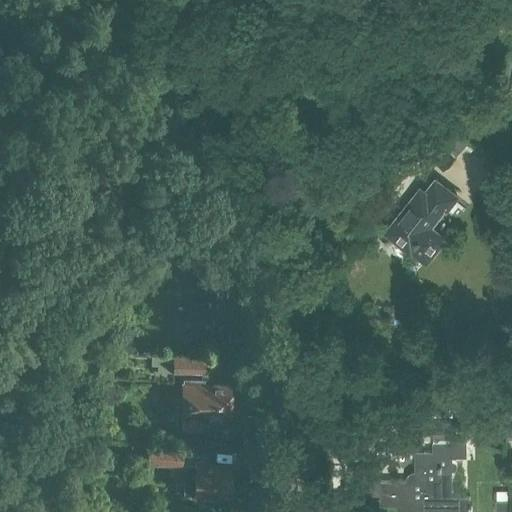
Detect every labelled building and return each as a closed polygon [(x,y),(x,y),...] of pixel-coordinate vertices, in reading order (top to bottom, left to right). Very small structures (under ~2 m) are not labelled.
[(468,144),(449,126),(425,152),(443,170),(468,144)] [(426,262),(444,239),(429,227),(433,222),(434,223),(444,211),(445,212),(456,197),(435,180),(424,193),(420,190),(386,233),(410,252),(411,251),(426,262)] [(230,263),(195,264),(196,291),(198,291),(198,301),(184,301),(184,335),(212,335),(212,331),(233,331),(233,302),(230,302),(230,263)] [(173,357),(152,357),(151,366),(158,367),(157,373),(205,374),(205,360),(173,359),(173,357)] [(189,413),(182,412),(181,432),(203,432),(203,417),(230,418),(230,386),(203,385),(203,381),(190,380),(189,413)] [(511,414),(492,414),(492,438),(511,437),(511,414)] [(414,433),(454,433),(454,418),(414,418),(414,433)] [(469,511),(469,497),(452,497),(452,470),(453,470),(454,469),(457,467),(457,466),(457,464),(456,463),(454,461),(452,461),(452,457),(466,457),(466,441),(432,442),(432,451),(414,451),(414,472),(419,472),(419,481),(380,481),(380,505),(396,505),(396,511),(410,511),(409,511),(469,511)] [(183,447),(130,446),(130,464),(146,464),(146,467),(182,468),(183,447)] [(231,485),(229,482),(229,467),(208,467),(208,463),(194,462),(194,466),(184,466),(183,494),(193,494),(194,495),(196,495),(196,499),(210,499),(210,496),(229,496),(229,492),(231,490),(231,485)] [(510,511),(511,501),(495,501),(495,511),(510,511)]
